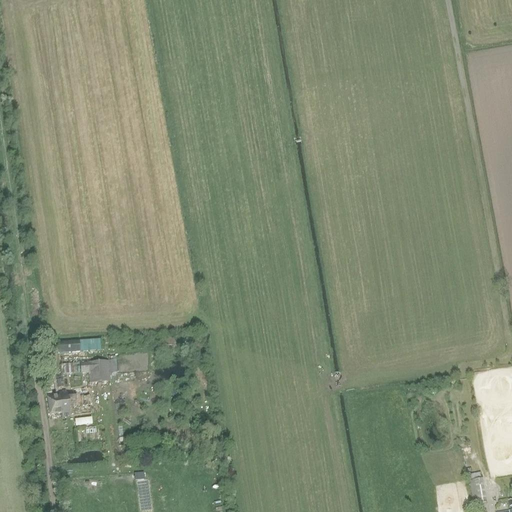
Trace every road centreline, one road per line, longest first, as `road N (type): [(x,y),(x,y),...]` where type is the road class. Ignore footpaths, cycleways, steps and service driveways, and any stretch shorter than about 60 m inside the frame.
road 1 (track): [(0,122),(54,511)]
road 2 (track): [(511,342),(450,0)]
road 3 (track): [(493,511),(464,382),(466,367),(511,353)]
